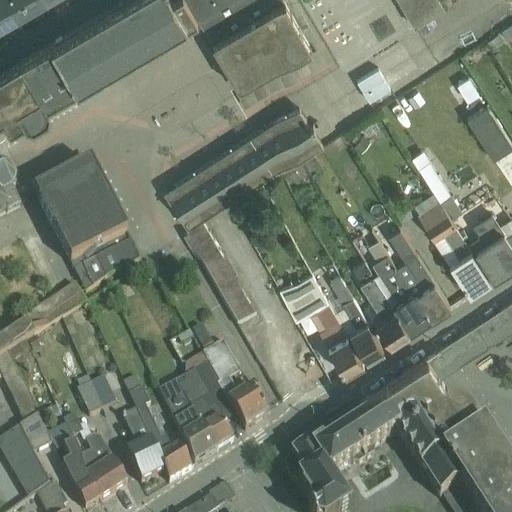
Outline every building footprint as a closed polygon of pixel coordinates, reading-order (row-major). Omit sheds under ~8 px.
[(0,117),(1,117),(9,129),(22,122),(32,125),(47,117),(49,103),(184,22),(194,20),(238,86),(311,42),(286,0),(122,0),(0,71),(0,117)] [(0,0),(0,29),(18,19),(6,0),(0,0)] [(46,0),(6,0),(18,19),(48,2),(46,0)] [(400,0),(413,21),(444,3),(442,0),(400,0)] [(431,12),(417,20),(422,29),(437,21),(431,12)] [(369,25),(380,41),(395,30),(385,15),(369,25)] [(511,19),(501,27),(507,36),(510,34),(511,38),(511,19)] [(404,45),(354,77),(367,98),(417,66),(404,45)] [(408,89),(420,105),(463,72),(451,56),(408,89)] [(322,74),(337,101),(351,93),(336,66),(322,74)] [(468,71),(456,79),(469,97),(481,89),(468,71)] [(162,187),(188,226),(319,139),(297,101),(162,187)] [(511,140),(486,101),(466,114),(491,154),(511,140)] [(355,131),(351,137),(355,141),(353,143),(361,149),(371,136),(363,131),(360,134),(355,131)] [(511,146),(495,154),(510,187),(511,185),(511,146)] [(88,153),(29,181),(86,294),(140,262),(88,153)] [(433,164),(424,170),(440,196),(439,197),(449,213),(462,206),(450,190),(433,164)] [(0,217),(20,206),(11,192),(14,182),(6,167),(0,165),(0,217)] [(447,255),(468,286),(511,258),(491,227),(447,255)] [(327,276),(341,298),(354,290),(340,268),(327,276)] [(322,342),(340,369),(451,297),(433,270),(322,342)] [(0,330),(0,355),(9,350),(86,302),(74,283),(0,330)] [(201,327),(193,332),(204,351),(213,346),(201,327)] [(270,457),(289,487),(304,511),(350,511),(342,488),(400,450),(445,511),(511,511),(511,477),(430,344),(270,457)] [(298,375),(308,390),(336,372),(326,357),(298,375)] [(23,422),(36,412),(17,371),(2,380),(23,422)] [(99,373),(87,379),(103,412),(116,406),(104,380),(102,381),(99,373)] [(185,385),(178,389),(217,455),(233,445),(232,443),(233,437),(226,425),(218,420),(215,422),(203,402),(209,399),(194,374),(185,380),(185,385)] [(136,376),(122,383),(129,397),(136,413),(164,474),(169,484),(191,471),(177,444),(170,448),(165,438),(160,440),(154,428),(146,410),(151,408),(136,376)] [(87,379),(76,383),(80,391),(77,392),(90,418),(103,412),(87,379)] [(185,380),(159,393),(195,468),(217,455),(178,389),(185,385),(185,380)] [(225,398),(245,431),(270,415),(268,411),(259,397),(262,395),(256,387),(251,390),(248,384),(225,398)] [(136,413),(122,419),(137,449),(126,455),(141,486),(164,474),(136,413)] [(25,427),(20,430),(32,452),(34,456),(52,447),(38,417),(25,427)] [(74,417),(63,422),(72,440),(79,437),(84,445),(86,444),(91,454),(79,459),(83,467),(100,503),(127,486),(97,436),(91,439),(85,426),(80,429),(74,417)] [(159,425),(154,428),(160,440),(165,438),(159,425)] [(70,464),(63,468),(86,511),(100,503),(83,467),(79,459),(73,444),(72,445),(72,447),(64,450),(70,464)] [(50,488),(37,497),(44,511),(65,511),(64,509),(68,507),(56,486),(55,486),(50,478),(46,480),(50,488)] [(211,500),(192,511),(218,511),(219,511),(211,500)]
